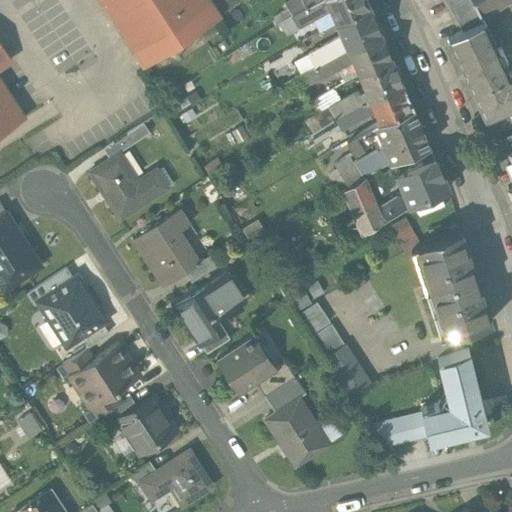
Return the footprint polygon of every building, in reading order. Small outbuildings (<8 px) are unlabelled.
[(211,0),(99,0),(144,66),(221,15),(211,0)] [(319,0),(300,0),(304,8),(319,0)] [(337,22),(370,8),(366,0),(319,0),(304,8),(303,9),(310,21),(325,13),(323,9),(330,5),(337,22)] [(511,0),(483,0),(475,5),(472,0),(444,0),(463,30),(484,20),(482,16),(509,0),(511,0)] [(315,66),(325,60),(348,48),(381,34),(370,8),(337,22),(344,38),(339,41),(337,38),(304,57),(307,62),(311,60),(315,66)] [(498,50),(484,20),(463,30),(449,38),(492,131),(511,122),(511,71),(509,73),(504,63),(508,61),(503,48),(498,50)] [(359,74),(392,60),(381,34),(348,48),(325,60),(332,72),(346,64),(347,59),(351,56),(359,74)] [(0,38),(0,136),(28,118),(0,75),(0,72),(16,62),(0,38)] [(314,81),(332,72),(325,60),(315,66),(312,68),(315,73),(311,75),(314,81)] [(327,108),(334,120),(370,99),(403,85),(392,60),(359,74),(365,89),(359,93),(357,90),(327,108)] [(379,122),(413,108),(403,85),(370,99),(334,120),(341,130),(367,114),(370,110),(373,108),(379,122)] [(378,139),(380,133),(392,161),(428,146),(413,108),(379,122),(375,124),(345,142),(349,149),(344,152),(347,158),(348,157),(378,139)] [(109,158),(118,152),(148,133),(141,122),(102,148),(109,158)] [(511,133),(503,138),(508,150),(511,148),(511,133)] [(155,170),(137,182),(118,152),(109,158),(89,171),(119,218),(167,188),(155,170)] [(348,187),(363,178),(348,157),(347,158),(334,166),(348,187)] [(397,174),(407,197),(396,197),(377,209),(383,221),(410,205),(447,189),(434,159),(397,174)] [(383,221),(377,209),(363,178),(348,187),(343,190),(362,234),(383,221)] [(180,208),(133,238),(162,284),(184,270),(199,261),(198,260),(179,230),(190,224),(180,208)] [(40,265),(5,213),(0,216),(0,284),(3,289),(40,265)] [(461,230),(425,242),(417,246),(431,290),(476,275),(461,230)] [(198,260),(199,261),(184,270),(191,281),(216,265),(209,253),(198,260)] [(39,285),(46,296),(73,279),(66,267),(39,285)] [(226,274),(176,306),(184,318),(185,317),(200,342),(222,328),(214,317),(244,298),(234,282),(232,283),(226,274)] [(476,275),(431,290),(447,338),(453,334),(490,321),(483,296),(476,275)] [(46,296),(38,301),(66,345),(81,335),(101,323),(105,320),(76,277),(73,279),(46,296)] [(101,323),(81,335),(88,346),(108,333),(101,323)] [(222,328),(200,342),(207,352),(228,338),(222,328)] [(255,336),(217,360),(239,394),(256,383),(277,369),(277,368),(275,367),(270,370),(252,341),(257,338),(255,336)] [(93,359),(76,371),(97,403),(115,392),(140,376),(118,343),(93,359)] [(344,346),(325,357),(331,367),(350,356),(344,346)] [(61,364),(68,375),(76,371),(93,359),(86,348),(61,364)] [(468,348),(437,359),(444,390),(435,404),(421,408),(429,440),(465,431),(464,426),(469,424),(471,430),(487,426),(483,409),(477,410),(476,405),(482,403),(468,348)] [(265,395),(294,376),(285,363),(277,368),(277,369),(256,383),(264,396),(265,395)] [(68,375),(90,408),(97,403),(76,371),(68,375)] [(362,374),(343,385),(349,395),(368,383),(362,374)] [(276,413),(299,399),(306,395),(294,376),(265,395),(276,413)] [(104,413),(121,402),(115,392),(97,403),(90,408),(96,418),(104,413)] [(120,422),(119,420),(137,408),(130,396),(121,402),(104,413),(112,427),(120,422)] [(137,408),(119,420),(120,422),(127,433),(125,434),(138,454),(173,432),(160,411),(162,410),(154,397),(137,408)] [(276,413),(265,421),(295,467),(329,445),(299,399),(276,413)] [(381,445),(426,434),(421,415),(372,427),(381,445)] [(156,470),(140,481),(159,511),(171,511),(212,486),(188,449),(156,470)] [(140,481),(156,470),(149,460),(129,473),(136,484),(140,481)] [(64,511),(51,491),(19,511),(64,511)]
